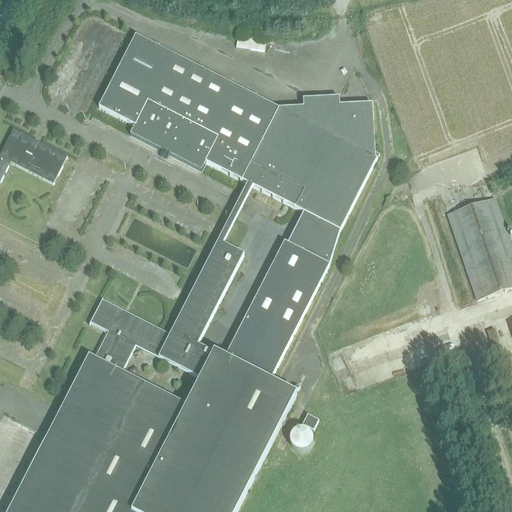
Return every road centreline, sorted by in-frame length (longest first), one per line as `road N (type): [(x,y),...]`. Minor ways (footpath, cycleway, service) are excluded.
road 1 (unknown): [(32,106),(88,2),(229,63),(346,80),(381,98),(393,128),(388,177),(317,326),(319,369)]
road 2 (unknown): [(32,106),(227,207)]
